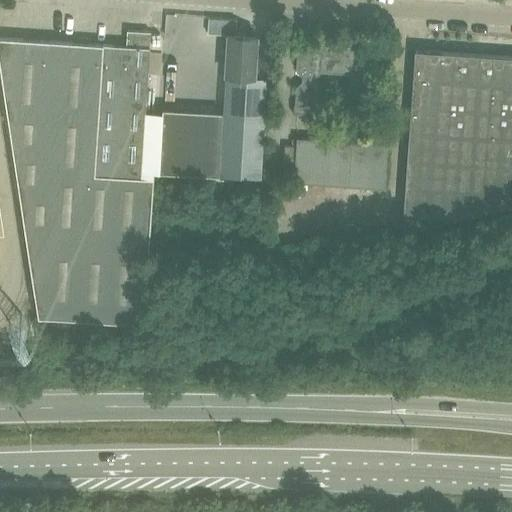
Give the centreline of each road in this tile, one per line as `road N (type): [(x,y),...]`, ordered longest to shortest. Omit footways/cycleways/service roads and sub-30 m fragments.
road 1 (primary): [(29,466),(511,478)]
road 2 (trunk): [(377,411),(0,408)]
road 3 (unclassified): [(282,0),(511,14)]
road 4 (trunk): [(511,409),(406,402),(377,411)]
road 5 (trunk): [(511,428),(377,411)]
road 6 (unclassified): [(0,187),(12,296),(0,317)]
